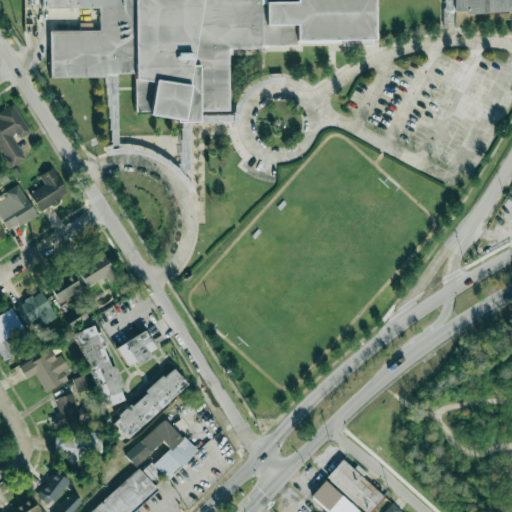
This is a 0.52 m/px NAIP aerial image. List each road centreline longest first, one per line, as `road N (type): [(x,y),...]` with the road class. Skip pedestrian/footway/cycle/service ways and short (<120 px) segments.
road 1 (residential): [(0,36),(258,454),(282,476)]
road 2 (secondary): [(448,285),(305,406),(203,511)]
road 3 (secondary): [(282,476),(395,369),(511,290)]
road 4 (residential): [(471,217),(395,323)]
road 5 (residential): [(0,278),(107,209)]
road 6 (residential): [(428,511),(332,428)]
